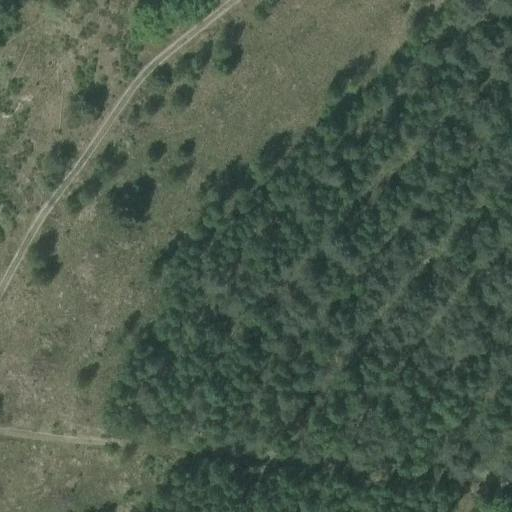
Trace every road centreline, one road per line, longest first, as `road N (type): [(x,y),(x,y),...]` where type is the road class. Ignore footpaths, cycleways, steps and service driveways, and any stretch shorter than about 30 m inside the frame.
road 1 (track): [(511,474),(0,434)]
road 2 (track): [(0,305),(54,197),(138,82),(226,0)]
